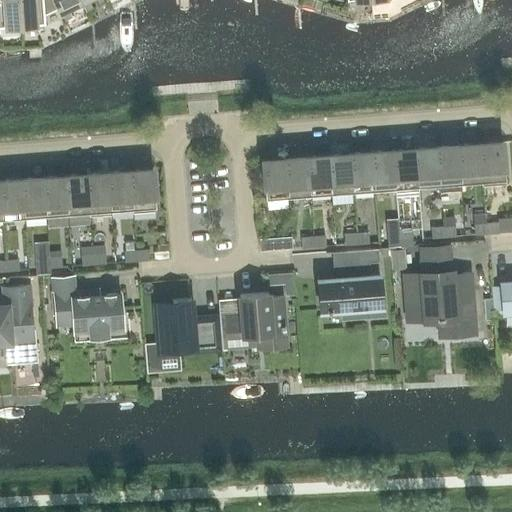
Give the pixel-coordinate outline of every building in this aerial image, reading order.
[(21,23),(19,0),(0,0),(0,24),(16,23),(17,34),(22,34),(20,23),(21,23)] [(57,0),(19,0),(21,23),(45,21),(44,14),(59,6),(60,6),(57,0)] [(57,0),(60,6),(59,6),(66,20),(72,17),(67,5),(77,0),(57,0)] [(81,0),(86,10),(93,7),(89,0),(81,0)] [(503,141),(480,142),(483,180),(482,180),(483,185),(506,183),(503,141)] [(483,180),(480,142),(458,144),(461,182),(482,180),(483,180)] [(441,193),(462,191),(461,182),(458,144),(437,146),(440,184),(441,193)] [(440,184),(437,146),(415,147),(418,185),(419,185),(440,184)] [(418,185),(415,147),(393,149),(396,187),(395,187),(396,192),(419,190),(419,185),(418,185)] [(396,187),(393,149),(372,151),(375,189),(395,187),(396,187)] [(375,189),(372,151),(350,153),(353,191),(375,189)] [(353,191),(350,153),(329,154),(332,192),(353,191)] [(332,192),(329,154),(307,156),(310,194),(332,192)] [(310,194),(307,156),(286,158),(289,196),(310,194)] [(289,196),(286,158),(263,159),(266,197),(289,196)] [(153,168),(130,170),(133,208),(132,208),(133,212),(156,211),(153,168)] [(133,208),(130,170),(109,171),(112,209),(132,208),(133,208)] [(112,209),(109,171),(87,173),(90,211),(89,211),(90,216),(113,214),(112,209)] [(90,211),(87,173),(65,175),(68,213),(89,211),(90,211)] [(68,213),(65,175),(43,176),(46,214),(68,213)] [(46,214),(43,176),(22,178),(25,216),(46,214)] [(25,216),(22,178),(0,180),(3,218),(25,216)] [(499,232),(498,222),(486,223),(487,233),(499,232)] [(487,233),(486,223),(474,224),(475,234),(487,233)] [(455,225),(443,226),(444,236),(456,235),(455,225)] [(444,236),(443,226),(431,227),(432,237),(444,236)] [(413,239),(412,229),(400,230),(400,240),(413,239)] [(400,240),(400,230),(388,231),(389,241),(400,240)] [(369,242),(369,232),(357,233),(357,243),(369,242)] [(357,243),(357,233),(345,234),(346,244),(357,243)] [(326,246),(325,235),(314,236),(314,247),(326,246)] [(292,248),(292,236),(282,237),(282,249),(292,248)] [(314,247),(314,236),(302,237),(302,247),(314,247)] [(134,250),(134,241),(125,241),(126,250),(129,250),(134,250)] [(38,274),(51,273),(51,267),(50,256),(49,242),(35,243),(38,274)] [(459,282),(453,277),(453,269),(450,269),(449,245),(422,247),(424,271),(421,271),(421,273),(405,274),(408,320),(425,319),(425,320),(440,319),(443,315),(455,314),(455,319),(452,323),(453,334),(475,333),(471,281),(459,282)] [(328,309),(328,310),(332,310),(332,309),(344,308),(345,316),(367,315),(367,306),(383,305),(381,283),(372,284),(371,275),(369,262),(379,261),(378,247),(335,251),(338,277),(318,279),(321,310),(328,309)] [(137,260),(136,249),(134,250),(129,250),(124,250),(125,260),(137,260)] [(150,259),(149,249),(136,249),(137,260),(150,259)] [(406,268),(405,249),(391,250),(392,269),(406,268)] [(106,262),(106,252),(93,253),(94,263),(106,262)] [(94,263),(93,253),(81,254),(82,264),(94,263)] [(63,266),(62,255),(50,256),(51,267),(63,266)] [(20,269),(19,258),(7,260),(8,270),(20,269)] [(284,272),(286,295),(296,294),(294,271),(284,272)] [(511,281),(502,282),(504,312),(511,311),(511,281)] [(0,341),(10,340),(10,337),(24,336),(24,333),(33,333),(31,303),(29,303),(28,285),(5,287),(6,305),(0,305),(0,341)] [(270,314),(268,292),(240,294),(242,316),(227,317),(227,316),(226,316),(228,347),(251,345),(251,339),(284,336),(284,342),(286,342),(285,329),(285,324),(284,324),(283,311),(282,311),(282,313),(270,314)] [(91,328),(91,332),(107,331),(107,327),(124,326),(121,293),(55,298),(57,324),(73,322),(74,330),(91,328)] [(156,342),(157,355),(180,353),(179,347),(195,346),(195,349),(219,348),(216,316),(193,318),(191,298),(173,300),(173,303),(156,304),(156,311),(154,311),(155,324),(157,323),(159,342),(156,342)]
